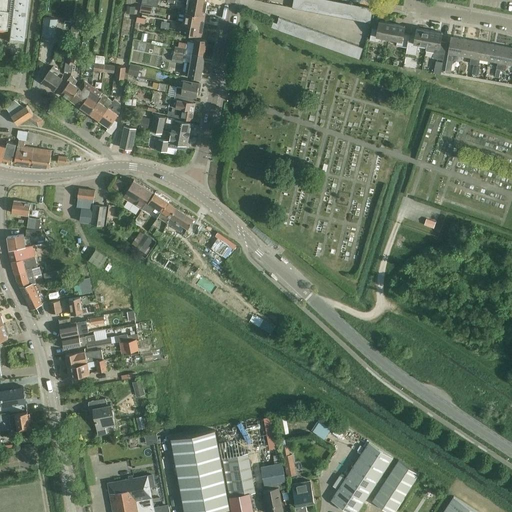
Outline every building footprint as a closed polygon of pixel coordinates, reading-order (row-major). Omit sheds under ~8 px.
[(0,0),(0,28),(8,30),(8,26),(11,26),(10,42),(11,39),(25,40),(29,0),(0,0)] [(293,0),(292,7),(299,9),(306,10),(307,0),(293,0)] [(333,0),(331,0),(329,15),(332,15),(335,16),(338,1),(335,0),(333,0)] [(338,1),(335,16),(338,16),(341,17),(344,2),(338,1)] [(207,6),(187,2),(185,12),(205,16),(205,15),(207,6)] [(344,2),(341,17),(344,17),(347,18),(350,3),(344,2)] [(350,3),(347,18),(350,19),(353,19),(356,4),(353,4),(350,3)] [(356,4),(353,19),(356,20),(359,20),(361,5),(356,4)] [(150,13),(151,7),(141,5),(140,11),(150,13)] [(361,5),(359,20),(362,21),(365,21),(367,7),(361,5)] [(367,7),(365,21),(367,22),(370,23),(373,8),(367,7)] [(205,16),(185,12),(183,23),(203,26),(205,16)] [(44,17),(42,35),(55,37),(57,19),(44,17)] [(277,22),(275,28),(281,30),(285,19),(282,18),(279,17),(277,22)] [(285,19),(281,30),(286,32),(290,21),(287,20),(285,19)] [(290,21),(286,32),(292,34),(296,23),(293,22),(290,21)] [(389,38),(392,23),(379,21),(378,29),(372,28),(369,40),(380,42),(381,37),(389,38)] [(201,36),(203,26),(183,23),(181,32),(201,36)] [(296,23),(292,34),(297,36),(301,25),(299,24),(296,23)] [(392,23),(389,38),(397,40),(396,45),(407,47),(409,35),(403,34),(405,26),(392,23)] [(301,25),(297,36),(303,38),(307,27),(304,26),(301,25)] [(307,27),(303,38),(306,39),(309,40),(313,29),(310,28),(307,27)] [(415,36),(409,35),(407,47),(406,53),(416,55),(418,44),(427,45),(429,30),(416,28),(415,36)] [(313,29),(309,40),(314,42),(318,31),(316,30),(313,29)] [(442,33),(429,30),(427,45),(435,47),(433,57),(443,60),(447,42),(441,41),(442,33)] [(318,31),(314,42),(320,45),(324,33),(321,32),(318,31)] [(324,33),(320,45),(326,47),(330,35),(327,34),(324,33)] [(330,35),(326,47),(331,49),(335,37),(333,36),(330,35)] [(448,53),(447,59),(452,60),(453,54),(462,56),(465,39),(451,36),(448,53)] [(175,48),(173,55),(191,58),(192,53),(204,55),(207,40),(195,38),(189,37),(189,41),(187,41),(187,42),(178,41),(177,48),(175,48)] [(335,37),(331,49),(337,51),(341,39),(338,38),(335,37)] [(341,39),(337,51),(343,53),(347,41),(344,40),(341,39)] [(474,64),(478,41),(465,39),(462,56),(471,57),(470,63),(474,64)] [(347,41),(343,53),(348,55),(352,43),(349,42),(347,41)] [(489,60),(492,44),(478,41),(474,64),(478,65),(479,59),(489,60)] [(352,43),(348,55),(360,59),(362,53),(364,47),(352,43)] [(501,69),(505,46),(492,44),(489,60),(498,62),(496,68),(501,69)] [(511,64),(511,47),(505,46),(501,69),(505,70),(506,64),(511,64)] [(72,72),(75,54),(68,53),(67,62),(65,62),(64,71),(72,72)] [(191,58),(173,55),(171,61),(183,63),(183,62),(187,63),(184,76),(200,79),(204,55),(192,53),(191,58)] [(447,60),(445,72),(451,73),(453,61),(447,60)] [(93,70),(104,71),(105,65),(94,63),(93,70)] [(128,74),(138,76),(140,67),(130,64),(128,74)] [(115,66),(105,65),(104,71),(114,73),(115,66)] [(64,74),(52,66),(42,80),(42,81),(43,80),(48,84),(47,85),(53,89),(54,88),(54,89),(55,89),(61,80),(64,74)] [(124,79),(126,68),(117,66),(115,78),(124,79)] [(61,93),(71,100),(79,88),(74,84),(77,81),(70,75),(67,80),(69,82),(61,93)] [(174,98),(189,101),(190,95),(196,96),(198,90),(200,90),(201,84),(199,84),(199,83),(183,79),(182,87),(176,86),(174,98)] [(80,107),(94,88),(84,81),(79,88),(71,100),(70,100),(80,106),(80,107)] [(166,92),(167,85),(159,83),(158,90),(166,92)] [(80,107),(89,113),(103,94),(102,93),(94,88),(80,107)] [(153,91),(151,101),(159,103),(161,93),(153,91)] [(99,120),(112,101),(107,98),(108,97),(103,94),(89,113),(99,120)] [(178,107),(177,107),(177,108),(183,109),(194,111),(195,102),(189,101),(174,98),(167,97),(166,101),(170,102),(170,105),(178,107)] [(114,99),(112,101),(99,120),(109,127),(119,113),(120,103),(114,99)] [(15,100),(5,106),(18,124),(26,119),(38,127),(42,120),(33,114),(27,105),(25,107),(15,100)] [(192,120),(194,111),(183,109),(177,108),(176,112),(169,111),(168,115),(176,117),(192,120)] [(151,132),(162,134),(165,117),(154,115),(151,132)] [(173,123),(171,132),(189,136),(191,123),(174,120),(174,119),(167,117),(166,122),(173,123)] [(136,128),(124,125),(120,147),(132,149),(136,128)] [(17,150),(14,163),(31,165),(33,152),(33,148),(24,146),(25,141),(36,143),(38,134),(34,132),(28,131),(28,132),(18,130),(17,136),(19,138),(18,145),(17,150)] [(186,150),(189,136),(171,132),(171,133),(169,132),(167,141),(159,139),(157,149),(166,151),(167,146),(186,150)] [(0,155),(0,160),(11,163),(16,144),(8,142),(6,146),(4,152),(3,157),(0,155)] [(33,148),(33,152),(31,165),(49,167),(51,150),(33,148)] [(59,155),(57,162),(66,163),(67,157),(59,155)] [(118,179),(114,186),(120,190),(124,183),(118,179)] [(146,203),(147,202),(146,201),(153,191),(134,179),(123,197),(142,209),(142,208),(143,209),(146,203)] [(155,206),(161,210),(162,211),(169,202),(155,193),(148,202),(147,202),(146,203),(143,209),(150,214),(155,206)] [(77,206),(93,209),(94,199),(89,198),(83,198),(78,197),(77,206)] [(36,203),(14,200),(12,213),(29,215),(30,209),(35,210),(36,203)] [(166,224),(167,222),(177,207),(169,202),(162,211),(161,210),(157,218),(166,224)] [(91,223),(104,224),(107,206),(94,205),(91,223)] [(178,228),(185,232),(194,218),(177,207),(167,222),(178,229),(178,228)] [(82,215),(81,221),(91,223),(92,216),(92,209),(83,208),(82,215)] [(28,218),(27,227),(39,228),(40,219),(28,218)] [(424,224),(434,228),(436,222),(426,219),(424,224)] [(151,234),(157,237),(161,232),(155,228),(151,234)] [(7,236),(9,249),(19,247),(25,246),(23,234),(7,236)] [(150,242),(143,236),(135,246),(143,252),(150,242)] [(193,249),(196,243),(186,239),(184,244),(193,249)] [(165,254),(171,258),(179,246),(174,242),(165,254)] [(15,272),(32,268),(37,267),(32,244),(25,246),(19,247),(9,249),(15,272)] [(99,267),(107,256),(96,249),(88,259),(99,267)] [(171,261),(185,270),(191,262),(176,252),(171,261)] [(32,268),(15,272),(17,281),(25,297),(28,302),(31,308),(38,305),(41,303),(33,283),(36,283),(32,268)] [(44,273),(46,283),(60,281),(58,271),(44,273)] [(80,281),(83,295),(92,293),(89,279),(80,281)] [(71,314),(87,312),(86,307),(82,308),(80,297),(69,298),(71,314)] [(51,313),(61,312),(59,300),(49,302),(51,313)] [(69,317),(58,319),(61,337),(79,334),(87,332),(85,322),(84,320),(70,323),(69,317)] [(104,335),(116,334),(116,326),(104,327),(104,335)] [(79,334),(61,337),(63,348),(86,344),(86,347),(92,346),(110,343),(127,340),(126,333),(109,336),(94,339),(93,334),(84,336),(79,337),(79,334)] [(128,350),(136,349),(135,340),(126,341),(128,350)] [(85,352),(84,350),(65,354),(67,365),(89,361),(104,358),(104,357),(102,357),(100,348),(85,352)] [(115,353),(106,356),(109,367),(118,365),(115,353)] [(69,375),(89,371),(87,365),(96,363),(97,370),(106,368),(104,358),(89,361),(67,365),(69,375)] [(148,391),(156,387),(150,375),(142,379),(148,391)] [(140,380),(132,382),(136,397),(144,395),(140,380)] [(23,386),(0,389),(0,390),(1,390),(3,405),(1,406),(26,402),(23,386)] [(107,433),(105,425),(114,424),(110,404),(107,404),(105,397),(88,400),(89,408),(93,407),(98,435),(107,433)] [(28,414),(28,412),(9,415),(10,421),(12,431),(30,428),(29,421),(31,421),(30,413),(28,414)] [(285,424),(283,414),(271,416),(274,427),(285,424)] [(350,432),(354,435),(360,425),(355,423),(350,432)] [(231,435),(255,432),(254,427),(231,429),(231,435)] [(215,430),(171,438),(184,511),(217,511),(218,511),(230,508),(215,430)] [(338,489),(331,500),(349,511),(357,511),(393,457),(369,442),(345,479),(340,475),(333,486),(338,489)] [(288,448),(279,448),(280,461),(289,461),(288,448)] [(228,456),(222,457),(230,496),(250,493),(255,492),(248,452),(228,456)] [(372,500),(390,511),(393,511),(419,473),(399,460),(372,500)] [(283,468),(262,472),(265,490),(263,490),(267,511),(276,511),(283,511),(279,489),(282,489),(281,484),(286,483),(283,468)] [(146,476),(109,483),(113,511),(170,511),(169,506),(164,507),(164,506),(154,508),(154,507),(153,507),(149,486),(148,487),(146,476)] [(307,511),(306,505),(314,503),(310,480),(292,484),(296,505),(294,506),(295,511),(307,511)] [(253,511),(250,493),(230,496),(232,511),(253,511)] [(443,511),(477,511),(453,496),(443,511)]
